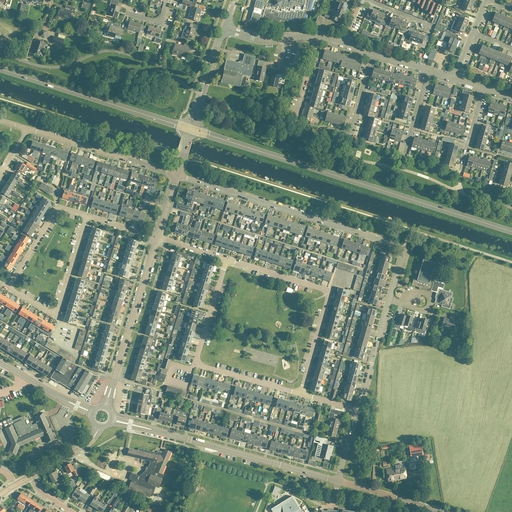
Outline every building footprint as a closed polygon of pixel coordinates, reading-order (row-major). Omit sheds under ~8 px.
[(117,18),(120,7),(118,6),(119,3),(111,0),(110,6),(112,6),(109,15),(117,18)] [(264,21),(271,23),(272,20),(279,23),(280,20),(288,22),(288,20),(296,22),(296,20),(305,22),(307,14),(306,14),(307,10),(310,11),(312,0),(281,0),(282,1),(279,0),(273,0),(272,5),(264,3),(264,1),(262,0),(259,0),(259,1),(256,1),(250,21),(258,23),(260,18),(264,19),(264,21)] [(337,9),(344,12),(347,6),(344,4),(345,1),(343,0),(337,0),(335,5),(338,6),(337,9)] [(421,0),(419,5),(418,8),(423,10),(426,0),(421,0)] [(427,11),(431,3),(431,2),(432,0),(431,0),(426,0),(423,10),(427,11)] [(182,5),(187,6),(192,8),(189,19),(197,22),(200,11),(204,12),(205,7),(198,5),(198,6),(192,4),(183,1),(182,5)] [(431,15),(436,4),(431,2),(431,3),(427,11),(426,13),(431,15)] [(473,6),(464,2),(462,8),(457,6),(456,9),(463,12),(465,9),(470,12),(473,6)] [(441,6),(436,4),(431,15),(434,16),(432,23),(434,25),(438,16),(437,15),(441,6)] [(75,12),(76,8),(66,5),(65,9),(60,8),(57,16),(70,20),(72,12),(75,12)] [(344,12),(337,9),(334,16),(331,15),(329,19),(336,22),(338,18),(342,19),(344,12)] [(369,11),(366,18),(370,19),(369,20),(375,23),(376,20),(379,13),(373,10),(372,12),(369,11)] [(375,23),(375,24),(380,26),(381,25),(385,26),(388,19),(384,17),(385,15),(379,13),(376,20),(375,23)] [(457,13),(453,22),(458,24),(466,27),(468,21),(463,19),(464,16),(457,13)] [(495,27),(500,15),(495,13),(492,22),(495,23),(493,26),(495,27)] [(500,15),(495,27),(498,28),(499,25),(502,26),(505,17),(500,15)] [(505,31),(510,19),(505,17),(502,26),(504,27),(503,30),(505,31)] [(389,26),(395,28),(398,20),(392,18),(390,23),(387,22),(385,28),(388,29),(389,26)] [(395,28),(399,30),(402,22),(403,20),(400,19),(400,21),(398,20),(395,28)] [(110,27),(107,36),(115,38),(120,40),(121,37),(123,30),(120,29),(115,27),(116,24),(109,22),(108,26),(110,27)] [(137,38),(137,40),(137,42),(139,43),(140,39),(141,39),(143,32),(140,31),(141,25),(130,22),(128,29),(139,33),(137,38)] [(402,22),(399,30),(398,33),(403,34),(401,38),(404,39),(408,30),(405,29),(408,24),(402,22)] [(453,22),(450,31),(457,34),(458,31),(463,33),(466,27),(458,24),(453,22)] [(192,40),(195,30),(192,29),(193,26),(187,24),(186,27),(187,28),(186,31),(183,30),(181,38),(187,40),(188,39),(192,40)] [(161,44),(163,37),(159,35),(161,30),(156,28),(156,29),(149,27),(147,35),(156,37),(154,42),(161,44)] [(416,43),(418,34),(412,32),(411,36),(407,34),(405,41),(411,44),(412,41),(416,43)] [(447,33),(446,36),(443,42),(456,47),(458,41),(454,39),(455,37),(447,33)] [(418,34),(416,43),(419,44),(418,46),(424,49),(427,42),(423,40),(425,37),(418,34)] [(52,43),(59,46),(62,46),(64,40),(61,39),(54,37),(52,43)] [(43,50),(45,43),(43,42),(44,41),(43,41),(42,42),(37,40),(34,47),(35,48),(33,53),(40,55),(42,50),(43,50)] [(456,47),(443,42),(441,48),(440,51),(446,54),(448,51),(453,53),(456,47)] [(175,45),(172,54),(173,52),(180,54),(180,56),(186,58),(190,46),(184,44),(183,47),(175,45)] [(482,60),(487,48),(482,46),(478,54),(481,55),(478,62),(480,63),(481,59),(482,60)] [(487,48),(482,60),(480,64),(483,65),(486,60),(485,59),(486,57),(488,58),(492,50),(487,48)] [(433,62),(437,52),(431,49),(428,57),(427,59),(433,62)] [(329,61),(331,52),(325,50),(322,59),(329,61)] [(492,50),(488,58),(491,59),(489,63),(492,63),(496,52),(492,50)] [(331,52),(329,61),(335,62),(337,54),(331,52)] [(496,52),(492,63),(494,64),(495,61),(498,62),(501,54),(496,52)] [(337,54),(335,62),(341,64),(343,58),(343,56),(337,54)] [(501,67),(506,56),(501,54),(498,62),(500,63),(499,67),(501,67)] [(240,88),(243,76),(251,77),(255,57),(244,55),(242,64),(226,60),(221,83),(240,88)] [(506,56),(501,67),(503,68),(505,65),(507,66),(511,58),(506,56)] [(343,58),(341,64),(340,66),(346,68),(349,59),(343,58)] [(353,70),(355,61),(349,59),(346,68),(353,70)] [(355,61),(353,70),(359,72),(361,63),(355,61)] [(262,65),(258,64),(257,67),(258,67),(255,81),(263,82),(266,69),(261,67),(262,65)] [(377,79),(380,70),(374,69),(371,77),(377,79)] [(318,76),(326,78),(328,72),(319,70),(318,76)] [(390,85),(390,82),(394,83),(396,75),(391,73),(388,82),(387,84),(390,85)] [(399,85),(402,73),(400,73),(399,74),(396,74),(396,75),(394,83),(399,85)] [(281,84),(283,76),(277,74),(276,75),(276,78),(272,77),(270,86),(277,88),(278,84),(281,84)] [(407,76),(404,86),(409,88),(412,76),(410,75),(410,77),(407,76)] [(316,82),(325,85),(326,78),(318,76),(316,82)] [(345,86),(354,88),(356,82),(347,80),(345,86)] [(314,88),(323,91),(325,85),(316,82),(315,86),(311,85),(310,87),(314,88)] [(438,96),(441,86),(438,85),(438,84),(436,83),(433,94),(438,96)] [(443,97),(446,86),(444,85),(444,87),(441,86),(438,96),(443,97)] [(354,88),(345,86),(344,92),(352,94),(354,88)] [(308,93),(312,94),(321,97),(323,91),(314,88),(313,92),(309,91),(308,93)] [(463,100),(471,102),(473,97),(470,96),(471,93),(463,90),(462,94),(464,95),(463,100)] [(342,98),(351,101),(352,94),(344,92),(342,98)] [(311,100),(320,103),(321,97),(312,94),(311,98),(307,97),(307,99),(311,100)] [(351,101),(342,98),(340,104),(349,107),(351,101)] [(318,109),(320,103),(311,100),(310,104),(306,103),(305,105),(306,105),(314,108),(318,109)] [(461,105),(470,108),(471,102),(463,100),(461,105)] [(493,115),(496,105),(493,104),(493,103),(491,102),(488,113),(493,115)] [(498,116),(501,105),(499,104),(499,106),(496,105),(493,115),(498,116)] [(304,109),(303,112),(312,115),(314,108),(306,105),(305,109),(304,109)] [(470,108),(461,105),(460,111),(468,113),(470,108)] [(504,117),(505,117),(505,115),(504,115),(506,108),(503,107),(504,106),(501,105),(498,116),(503,118),(504,117)] [(370,118),(370,117),(372,118),(372,115),(374,115),(375,113),(373,112),(365,110),(363,116),(370,118)] [(312,115),(303,112),(302,115),(303,116),(302,120),(310,122),(312,115)] [(325,121),(331,123),(334,114),(327,112),(325,121)] [(408,116),(400,113),(398,119),(407,121),(408,116)] [(337,124),(340,116),(334,114),(331,123),(337,124)] [(346,118),(340,116),(337,124),(343,126),(346,118)] [(432,121),(423,118),(422,124),(430,126),(432,121)] [(430,126),(422,124),(420,129),(429,132),(430,126)] [(395,141),(398,130),(395,129),(395,131),(392,130),(389,139),(395,141)] [(478,137),(487,139),(488,134),(480,131),(478,137)] [(376,137),(374,136),(365,134),(364,139),(372,142),(373,139),(376,139),(376,137)] [(417,149),(420,138),(417,137),(417,139),(414,138),(411,147),(417,149)] [(422,150),(425,141),(422,140),(422,138),(420,138),(417,149),(422,150)] [(425,141),(422,150),(427,152),(430,141),(428,140),(427,142),(425,141)] [(430,141),(427,152),(432,153),(435,144),(432,143),(432,141),(430,141)] [(506,151),(508,142),(502,141),(500,149),(506,151)] [(30,144),(27,150),(30,151),(30,150),(34,150),(33,152),(32,157),(28,156),(27,160),(33,164),(34,158),(39,144),(32,142),(32,145),(30,144)] [(485,145),(477,142),(475,148),(484,150),(485,145)] [(42,153),(45,145),(39,144),(34,158),(37,159),(39,152),(42,153)] [(50,147),(46,162),(49,163),(51,156),(54,157),(56,149),(50,147)] [(58,166),(62,151),(56,149),(54,157),(53,160),(56,161),(55,165),(58,166)] [(62,151),(58,166),(61,166),(63,159),(66,160),(68,153),(62,151)] [(73,170),(77,155),(71,154),(69,161),(73,162),(70,169),(73,170)] [(77,155),(73,170),(76,171),(78,164),(81,165),(83,157),(77,155)] [(471,168),(475,156),(473,156),(472,157),(469,156),(466,166),(471,168)] [(85,174),(89,159),(83,157),(81,165),(84,166),(82,173),(85,174)] [(479,159),(477,169),(482,171),(485,159),(483,158),(482,160),(479,159)] [(89,159),(85,174),(87,174),(89,167),(93,168),(95,161),(89,159)] [(485,159),(482,171),(487,172),(490,162),(487,162),(488,160),(485,159)] [(454,162),(445,160),(444,166),(452,168),(454,162)] [(20,162),(16,169),(22,172),(25,174),(28,168),(30,169),(35,172),(36,169),(30,165),(27,163),(26,166),(20,162)] [(92,182),(95,183),(97,179),(96,179),(97,175),(98,172),(101,173),(104,164),(98,162),(95,171),(92,182)] [(108,175),(110,166),(104,164),(101,173),(108,175)] [(110,166),(108,175),(114,177),(117,168),(110,166)] [(114,186),(114,184),(116,178),(120,179),(123,170),(117,168),(114,177),(112,184),(111,186),(113,186),(113,185),(114,186)] [(123,170),(120,179),(126,181),(129,172),(123,170)] [(20,182),(21,183),(22,182),(20,180),(20,181),(18,180),(20,177),(13,173),(10,178),(19,184),(20,182)] [(136,183),(138,175),(132,173),(130,181),(136,183)] [(136,183),(142,185),(145,176),(138,175),(136,183)] [(148,187),(151,178),(145,176),(142,185),(141,188),(140,192),(142,193),(144,189),(144,186),(148,187)] [(23,184),(21,183),(20,182),(19,184),(10,178),(7,183),(14,187),(15,184),(18,186),(18,185),(21,187),(23,184)] [(157,189),(155,188),(157,180),(151,178),(148,187),(144,199),(150,201),(151,197),(148,196),(150,190),(152,193),(155,194),(157,193),(157,191),(157,189)] [(509,181),(500,179),(499,184),(507,187),(509,181)] [(10,192),(11,192),(14,187),(7,183),(4,188),(10,192)] [(50,193),(52,194),(53,192),(51,191),(52,189),(42,183),(38,188),(49,195),(50,193)] [(68,200),(72,185),(70,184),(69,187),(68,190),(63,188),(62,194),(63,194),(62,198),(68,200)] [(74,202),(76,194),(73,193),(75,186),(72,185),(68,200),(74,202)] [(13,194),(10,192),(4,188),(1,193),(7,197),(9,194),(11,196),(13,194)] [(79,195),(77,195),(76,194),(74,202),(80,203),(84,189),(82,188),(79,195)] [(84,189),(80,203),(86,205),(88,198),(85,197),(87,190),(84,189)] [(191,201),(194,192),(188,190),(185,199),(188,200),(186,208),(183,207),(182,210),(188,212),(189,208),(191,201)] [(197,202),(200,194),(194,192),(191,201),(189,208),(191,208),(193,204),(193,201),(197,202)] [(200,194),(197,202),(203,204),(206,196),(200,194)] [(209,206),(212,198),(206,196),(203,204),(209,206)] [(39,204),(47,209),(51,203),(43,198),(39,204)] [(97,209),(100,200),(94,198),(91,207),(97,209)] [(213,207),(211,214),(213,215),(215,211),(215,209),(216,208),(218,199),(212,198),(209,206),(213,207)] [(131,219),(134,211),(130,209),(132,202),(132,201),(132,200),(132,199),(131,199),(130,201),(130,202),(129,206),(128,209),(125,217),(131,219)] [(216,208),(222,210),(225,201),(218,199),(216,208)] [(103,211),(106,202),(100,200),(97,209),(103,211)] [(142,205),(141,210),(144,210),(145,205),(149,206),(150,202),(144,201),(142,205)] [(110,213),(112,204),(106,202),(103,211),(110,213)] [(228,202),(225,211),(231,213),(234,204),(228,202)] [(44,214),(47,209),(39,204),(36,209),(44,214)] [(112,204),(110,213),(116,214),(118,206),(112,204)] [(234,204),(231,213),(237,215),(240,206),(234,204)] [(240,206),(237,215),(244,217),(246,208),(240,206)] [(125,217),(128,209),(122,207),(119,216),(125,217)] [(246,208),(244,217),(250,219),(252,210),(246,208)] [(33,215),(41,220),(44,214),(36,209),(33,215)] [(253,220),(251,227),(253,228),(255,224),(255,221),(258,212),(252,210),(250,219),(253,220)] [(131,219),(137,221),(140,212),(134,211),(131,219)] [(186,217),(187,214),(181,212),(180,215),(183,217),(181,225),(177,224),(175,233),(181,234),(184,226),(185,223),(186,219),(186,217)] [(258,212),(255,221),(258,222),(262,223),(265,214),(258,212)] [(29,221),(37,225),(41,220),(33,215),(29,221)] [(268,215),(265,224),(271,226),(274,217),(268,215)] [(23,217),(22,219),(28,223),(26,226),(34,231),(37,225),(29,221),(23,217)] [(274,217),(271,226),(277,228),(280,219),(274,217)] [(280,219),(277,228),(283,230),(286,221),(280,219)] [(18,225),(25,228),(23,232),(30,236),(34,231),(26,226),(20,222),(19,222),(17,221),(16,220),(15,222),(19,224),(18,225)] [(290,232),(292,223),(286,221),(283,230),(290,232)] [(196,230),(197,227),(198,222),(195,222),(193,229),(190,228),(187,236),(193,238),(196,230)] [(292,223),(290,232),(296,234),(298,225),(292,223)] [(296,234),(295,237),(293,241),(296,242),(298,235),(302,236),(305,227),(298,225),(296,234)] [(187,236),(190,228),(184,226),(181,234),(187,236)] [(92,228),(90,234),(99,237),(101,231),(92,228)] [(307,241),(306,245),(309,246),(314,230),(308,228),(305,237),(308,238),(307,241)] [(196,230),(193,238),(199,240),(202,231),(196,230)] [(312,242),(313,240),(317,241),(320,232),(314,230),(309,246),(310,246),(311,247),(313,242),(312,242)] [(202,231),(199,240),(206,242),(208,233),(202,231)] [(321,242),(320,245),(318,249),(321,250),(326,234),(320,232),(317,241),(321,242)] [(208,233),(206,242),(212,244),(214,235),(208,233)] [(12,236),(25,244),(29,239),(22,235),(21,238),(14,234),(12,236)] [(90,234),(89,240),(97,243),(99,237),(90,234)] [(326,234),(321,250),(324,251),(325,246),(326,243),(330,245),(333,236),(326,234)] [(16,245),(22,249),(25,244),(12,236),(11,239),(17,242),(16,245)] [(221,247),(223,238),(217,236),(215,245),(221,247)] [(331,253),(334,254),(335,254),(338,247),(336,247),(339,238),(333,236),(330,245),(333,246),(332,249),(331,253)] [(223,238),(221,247),(227,249),(229,240),(223,238)] [(127,245),(136,248),(138,242),(129,239),(127,245)] [(347,250),(350,241),(344,239),(341,248),(347,250)] [(89,240),(87,246),(95,249),(97,243),(89,240)] [(229,240),(227,249),(233,250),(235,242),(229,240)] [(353,252),(356,243),(350,241),(347,250),(353,252)] [(239,252),(241,244),(235,242),(233,250),(239,252)] [(356,243),(353,252),(359,254),(362,245),(356,243)] [(245,254),(247,246),(241,244),(239,252),(245,254)] [(22,249),(16,245),(14,248),(7,245),(6,247),(19,255),(22,249)] [(136,248),(127,245),(126,251),(134,254),(136,248)] [(362,245),(359,254),(366,256),(369,247),(362,245)] [(87,246),(85,252),(93,255),(95,249),(87,246)] [(247,246),(245,254),(251,256),(254,248),(247,246)] [(19,255),(6,247),(5,249),(11,253),(9,256),(16,260),(19,255)] [(260,259),(263,251),(257,249),(254,257),(260,259)] [(391,256),(387,255),(388,252),(380,250),(379,253),(382,254),(381,260),(389,263),(391,256)] [(134,254),(126,251),(124,257),(132,260),(134,254)] [(181,257),(187,259),(189,255),(176,251),(175,254),(173,254),(171,260),(179,263),(181,257)] [(263,251),(260,259),(266,261),(269,253),(263,251)] [(85,252),(83,258),(91,261),(93,255),(85,252)] [(269,253),(266,261),(272,263),(275,255),(269,253)] [(16,260),(9,256),(7,259),(1,255),(0,256),(0,257),(13,266),(16,260)] [(278,265),(280,257),(281,256),(275,255),(272,263),(278,265)] [(284,267),(286,259),(287,258),(281,256),(280,257),(278,265),(284,267)] [(13,266),(0,257),(0,260),(4,264),(3,267),(10,271),(13,266)] [(122,264),(130,266),(132,260),(124,257),(122,264)] [(83,258),(81,264),(90,267),(91,261),(83,258)] [(286,259),(284,267),(290,269),(293,260),(287,258),(286,259)] [(169,266),(177,269),(179,263),(171,260),(169,266)] [(379,267),(387,269),(389,263),(381,260),(379,267)] [(431,292),(434,280),(437,270),(433,269),(435,264),(423,260),(418,279),(414,278),(411,286),(419,288),(418,290),(422,291),(423,289),(431,292)] [(299,272),(302,264),(296,262),(293,270),(299,272)] [(120,270),(128,272),(130,266),(122,264),(119,263),(119,265),(121,266),(120,270)] [(204,270),(213,272),(215,266),(206,263),(204,270)] [(314,268),(314,267),(315,264),(313,263),(311,266),(308,265),(305,274),(311,276),(314,268)] [(81,264),(79,270),(88,273),(90,267),(81,264)] [(305,274),(308,265),(302,264),(299,272),(305,274)] [(176,274),(179,275),(180,272),(178,272),(177,272),(177,269),(169,266),(167,272),(176,275),(176,274)] [(320,269),(317,278),(323,280),(326,271),(327,267),(324,266),(323,270),(320,269)] [(314,267),(314,268),(311,276),(317,278),(320,269),(314,267)] [(377,273),(385,276),(387,269),(379,267),(377,273)] [(86,279),(88,273),(79,270),(77,276),(86,279)] [(120,270),(118,276),(126,278),(128,272),(120,270)] [(202,276),(211,279),(213,272),(204,270),(202,276)] [(332,273),(326,271),(323,280),(330,282),(332,273)] [(176,275),(167,272),(166,278),(174,280),(177,281),(178,279),(175,278),(176,275)] [(375,279),(384,282),(385,276),(377,273),(375,279)] [(211,279),(202,276),(200,282),(209,285),(211,279)] [(174,280),(166,278),(164,284),(172,286),(174,280)] [(85,282),(85,281),(84,280),(83,281),(77,279),(75,285),(83,288),(85,282)] [(384,282),(375,279),(373,285),(382,288),(384,282)] [(118,286),(126,289),(128,282),(120,280),(118,286)] [(438,289),(443,290),(444,283),(434,280),(431,292),(437,294),(438,289)] [(197,283),(200,284),(198,288),(207,291),(209,285),(200,282),(197,281),(197,283)] [(116,292),(125,295),(126,289),(118,286),(112,284),(112,286),(114,286),(113,287),(118,288),(116,292)] [(172,286),(164,284),(162,290),(170,292),(172,286)] [(369,284),(368,286),(372,288),(372,291),(380,294),(382,288),(373,285),(369,284)] [(73,291),(82,294),(83,288),(75,285),(73,291)] [(196,294),(205,297),(207,291),(198,288),(196,294)] [(337,295),(346,297),(347,291),(339,288),(337,295)] [(451,293),(443,290),(438,289),(437,294),(436,297),(435,298),(435,299),(435,302),(435,304),(438,305),(438,304),(441,306),(441,307),(450,310),(453,299),(451,298),(452,296),(452,294),(451,293)] [(370,297),(378,300),(380,294),(372,291),(367,290),(367,292),(371,293),(370,297)] [(71,297),(80,300),(82,294),(73,291),(71,297)] [(114,298),(123,301),(125,295),(116,292),(114,298)] [(156,298),(165,301),(167,295),(158,292),(156,298)] [(195,300),(203,303),(205,297),(196,294),(195,300)] [(335,301),(344,303),(346,297),(337,295),(335,301)] [(5,307),(9,300),(4,297),(0,302),(0,307),(2,305),(5,307)] [(80,300),(71,297),(69,304),(78,306),(80,300)] [(378,300),(370,297),(368,303),(377,306),(378,300)] [(113,304),(121,307),(123,301),(114,298),(113,304)] [(154,304),(163,307),(165,301),(156,298),(154,304)] [(6,316),(14,303),(9,300),(5,307),(7,308),(4,314),(6,316)] [(203,303),(195,300),(193,306),(201,309),(203,303)] [(334,307),(342,309),(344,303),(335,301),(334,307)] [(6,316),(5,318),(7,319),(12,311),(15,313),(19,306),(14,303),(6,316)] [(68,310),(76,312),(78,306),(69,304),(68,310)] [(121,307),(113,304),(111,310),(119,313),(121,307)] [(153,310),(161,313),(163,307),(154,304),(153,310)] [(376,311),(368,308),(368,306),(366,306),(365,310),(367,311),(366,315),(375,317),(376,311)] [(332,313),(340,315),(342,309),(334,307),(332,313)] [(20,324),(27,311),(22,308),(18,315),(21,316),(17,323),(20,324)] [(188,313),(190,314),(189,317),(198,320),(200,313),(196,312),(196,310),(189,308),(188,313)] [(66,316),(74,318),(76,312),(68,310),(66,316)] [(119,313),(111,310),(109,316),(117,319),(119,313)] [(161,313),(153,310),(151,316),(159,319),(163,320),(164,317),(160,315),(161,313)] [(29,321),(33,314),(27,311),(20,324),(22,326),(26,319),(29,321)] [(340,315),(332,313),(330,319),(339,321),(340,315)] [(30,330),(38,317),(33,314),(29,321),(32,323),(28,329),(30,330)] [(375,317),(366,315),(364,321),(373,323),(375,317)] [(396,319),(396,321),(394,328),(399,329),(400,326),(404,327),(404,326),(407,317),(401,315),(400,320),(396,319)] [(74,318),(66,316),(64,322),(72,324),(74,318)] [(117,319),(109,316),(107,322),(115,325),(117,319)] [(149,322),(157,325),(161,326),(162,324),(158,322),(159,319),(151,316),(149,322)] [(412,332),(414,325),(415,323),(412,322),(413,318),(407,316),(407,317),(404,326),(408,327),(407,330),(412,332)] [(444,318),(441,328),(446,329),(446,328),(454,330),(456,325),(459,326),(461,318),(455,316),(453,321),(444,318)] [(39,327),(43,321),(38,317),(30,330),(32,331),(32,332),(36,325),(39,327)] [(189,317),(188,322),(188,323),(196,326),(198,320),(189,317)] [(337,327),(339,321),(330,319),(328,325),(337,327)] [(416,324),(414,331),(424,334),(426,326),(427,323),(428,320),(421,319),(421,320),(420,323),(417,322),(416,324)] [(362,320),(361,322),(364,323),(363,327),(371,329),(373,323),(364,321),(362,320)] [(43,321),(39,327),(37,330),(43,333),(49,324),(43,321)] [(157,325),(149,322),(147,328),(155,331),(155,330),(158,331),(159,329),(156,328),(157,325)] [(186,329),(194,332),(196,326),(188,323),(186,329)] [(49,337),(50,337),(52,334),(50,333),(54,327),(49,324),(43,333),(48,336),(49,337)] [(104,331),(113,334),(115,328),(106,325),(104,331)] [(337,327),(328,325),(327,331),(335,333),(337,334),(338,331),(336,331),(337,327)] [(371,329),(363,327),(361,333),(369,335),(371,329)] [(155,331),(147,328),(145,334),(153,337),(153,338),(157,339),(158,335),(154,334),(155,331)] [(194,332),(186,329),(184,335),(192,338),(194,332)] [(113,334),(104,331),(103,337),(111,340),(113,334)] [(335,333),(327,331),(325,337),(334,339),(335,333)] [(359,339),(368,341),(369,335),(361,333),(359,339)] [(182,341),(191,344),(192,338),(184,335),(182,341)] [(101,343),(109,346),(111,340),(103,337),(101,343)] [(152,338),(151,339),(144,337),(142,344),(151,346),(154,347),(157,340),(152,338)] [(358,345),(366,347),(368,341),(359,339),(358,345)] [(11,344),(5,341),(0,349),(6,352),(11,344)] [(191,344),(182,341),(180,347),(189,350),(191,344)] [(322,347),(331,350),(333,343),(324,341),(322,347)] [(15,343),(13,346),(11,344),(6,352),(11,355),(16,347),(17,345),(15,343)] [(99,349),(107,352),(109,346),(101,343),(99,349)] [(140,350),(149,352),(153,353),(153,351),(150,350),(151,346),(142,344),(140,350)] [(366,347),(358,345),(357,345),(354,344),(354,347),(357,348),(356,351),(364,353),(366,347)] [(16,347),(11,355),(16,358),(21,350),(16,347)] [(178,353),(187,356),(189,350),(180,347),(178,353)] [(331,350),(322,347),(321,353),(329,356),(331,350)] [(107,352),(99,349),(97,355),(105,358),(107,352)] [(21,350),(16,358),(22,362),(27,354),(21,350)] [(149,352),(140,350),(138,356),(147,358),(148,355),(149,352)] [(351,358),(355,359),(356,358),(362,360),(364,353),(356,351),(354,357),(352,356),(351,358)] [(187,356),(178,353),(176,360),(185,362),(187,356)] [(319,360),(327,362),(329,356),(321,353),(319,360)] [(30,367),(35,359),(30,355),(24,364),(30,367)] [(95,361),(104,364),(105,358),(97,355),(95,361)] [(137,362),(145,364),(147,358),(138,356),(137,362)] [(97,377),(93,375),(81,367),(76,366),(73,365),(73,364),(70,362),(67,361),(65,359),(63,358),(49,379),(57,384),(58,383),(60,385),(83,398),(97,377)] [(35,370),(40,362),(35,359),(30,367),(35,370)] [(104,364),(95,361),(91,360),(91,362),(95,364),(93,367),(91,371),(98,372),(99,369),(102,370),(104,364)] [(317,366),(325,368),(326,368),(327,362),(319,360),(317,366)] [(41,374),(46,366),(40,362),(35,370),(41,374)] [(135,367),(143,370),(145,364),(137,362),(135,367)] [(351,368),(359,370),(361,364),(352,362),(351,368)] [(46,366),(41,374),(46,377),(51,369),(46,366)] [(324,374),(327,375),(328,373),(324,372),(326,368),(325,368),(317,366),(315,372),(324,374)] [(133,373),(141,376),(142,376),(145,377),(146,374),(142,373),(143,370),(135,367),(133,373)] [(349,374),(358,377),(359,370),(351,368),(349,374)] [(322,380),(324,374),(315,372),(314,377),(322,380)] [(141,376),(133,373),(131,379),(138,382),(138,384),(145,386),(147,381),(141,379),(142,376),(141,376)] [(347,380),(356,383),(358,377),(349,374),(347,380)] [(197,385),(199,377),(193,375),(191,383),(197,385)] [(199,377),(197,385),(203,387),(205,379),(199,377)] [(322,380),(314,377),(312,384),(320,386),(322,380)] [(209,388),(211,381),(205,379),(203,387),(209,388)] [(346,386),(354,389),(356,383),(347,380),(346,386)] [(211,381),(209,388),(215,390),(217,382),(211,381)] [(221,392),(223,384),(217,382),(215,390),(214,393),(217,393),(217,391),(221,392)] [(223,384),(221,392),(220,395),(223,395),(224,392),(228,394),(230,386),(223,384)] [(320,386),(312,384),(310,390),(319,392),(320,386)] [(354,389),(346,386),(344,392),(352,395),(354,389)] [(178,396),(180,390),(171,387),(169,393),(178,396)] [(239,397),(241,389),(235,387),(233,395),(232,394),(230,399),(233,400),(235,395),(239,397)] [(241,389),(239,397),(245,398),(248,390),(241,389)] [(157,391),(150,390),(149,395),(140,394),(138,404),(139,404),(140,402),(150,404),(152,396),(156,397),(157,391)] [(251,400),(254,392),(248,390),(245,398),(244,403),(247,403),(248,399),(251,400)] [(352,395),(344,392),(340,391),(339,394),(343,395),(342,399),(351,401),(352,395)] [(254,392),(251,400),(257,402),(260,394),(254,392)] [(264,403),(266,396),(260,394),(257,402),(264,403)] [(266,396),(264,403),(270,405),(272,397),(266,396)] [(282,408),(284,400),(278,399),(275,407),(282,408)] [(288,410),(290,402),(284,400),(282,408),(288,410)] [(140,402),(139,404),(138,404),(136,413),(148,416),(150,404),(140,402)] [(296,404),(293,411),(300,413),(302,405),(296,404)] [(302,405),(300,413),(306,415),(308,407),(302,405)] [(165,421),(169,407),(169,406),(166,406),(164,414),(160,413),(158,419),(165,421)] [(312,416),(314,417),(315,412),(313,412),(314,409),(308,407),(306,415),(312,417),(312,416)] [(341,420),(344,412),(330,408),(328,417),(331,418),(330,421),(328,427),(329,428),(327,435),(335,437),(339,420),(341,420)] [(183,415),(184,412),(181,411),(181,410),(178,409),(177,413),(176,417),(178,418),(177,424),(184,426),(186,419),(186,417),(183,416),(183,415)] [(55,440),(51,431),(52,429),(50,425),(49,425),(43,413),(37,416),(35,416),(38,423),(33,425),(31,424),(26,425),(22,417),(12,421),(11,418),(6,420),(8,427),(5,428),(12,444),(8,453),(16,455),(19,447),(44,436),(47,444),(55,440)] [(196,430),(198,421),(192,419),(189,428),(196,430)] [(202,431),(204,423),(198,421),(196,430),(202,431)] [(208,422),(208,424),(204,423),(202,431),(208,433),(210,424),(210,423),(208,422)] [(214,435),(216,426),(210,424),(208,433),(214,435)] [(216,426),(214,435),(220,436),(222,428),(216,426)] [(222,428),(220,436),(226,438),(229,430),(222,428)] [(244,433),(245,429),(242,428),(241,432),(238,431),(236,440),(241,441),(244,433)] [(236,440),(238,431),(232,429),(229,438),(236,440)] [(245,429),(244,433),(241,441),(247,443),(250,434),(244,433),(245,429)] [(254,445),(256,436),(257,434),(254,433),(253,435),(250,434),(247,443),(254,445)] [(256,436),(254,445),(259,446),(262,438),(263,435),(260,435),(259,437),(256,436)] [(330,454),(331,454),(333,447),(326,445),(327,439),(315,436),(313,443),(319,444),(315,457),(324,459),(323,459),(325,460),(325,459),(328,460),(330,454)] [(262,438),(259,446),(266,448),(268,439),(262,438)] [(275,452),(277,443),(278,441),(275,440),(274,442),(271,441),(269,450),(275,452)] [(281,453),(283,445),(284,442),(281,441),(280,444),(277,443),(275,452),(281,453)] [(421,443),(414,445),(409,445),(411,457),(423,455),(421,443)] [(287,455),(289,446),(283,445),(281,453),(287,455)] [(289,446),(287,455),(293,457),(295,448),(296,446),(293,445),(292,447),(289,446)] [(299,458),(301,450),(295,448),(293,457),(299,458)] [(301,450),(299,458),(305,460),(308,452),(308,451),(308,449),(305,448),(305,451),(301,450)] [(128,480),(131,481),(128,490),(131,491),(149,498),(150,496),(152,497),(155,487),(158,489),(164,475),(162,474),(171,453),(164,450),(163,453),(157,451),(156,453),(152,452),(151,451),(150,452),(148,451),(147,451),(146,451),(145,451),(144,450),(143,450),(142,450),(141,449),(139,449),(138,449),(138,451),(129,449),(127,456),(150,461),(147,468),(146,467),(146,468),(147,468),(146,471),(145,470),(145,471),(139,476),(131,473),(128,480)] [(385,459),(389,459),(389,451),(380,451),(380,457),(385,456),(385,459)] [(64,467),(65,468),(68,474),(72,472),(75,475),(78,474),(76,470),(77,469),(74,465),(72,466),(70,464),(64,467)] [(393,470),(395,480),(406,479),(404,468),(393,470)] [(395,480),(393,470),(392,470),(391,469),(386,469),(388,481),(395,480)] [(59,480),(60,480),(56,472),(49,475),(51,479),(50,479),(52,484),(55,482),(57,486),(61,484),(59,480)] [(90,489),(87,492),(92,496),(93,495),(97,490),(96,489),(97,489),(94,487),(93,489),(91,488),(90,489)] [(78,500),(82,493),(79,491),(80,490),(77,488),(72,496),(78,500)] [(82,493),(78,500),(84,503),(89,496),(86,494),(85,495),(82,493)] [(23,503),(27,497),(21,494),(17,500),(23,503)] [(105,502),(110,505),(111,505),(115,497),(113,495),(110,500),(107,499),(105,502)] [(301,511),(292,496),(271,509),(272,511),(301,511)] [(27,497),(23,503),(28,507),(32,501),(27,497)] [(119,499),(115,497),(111,505),(114,507),(119,499)] [(96,509),(100,503),(97,501),(98,500),(95,498),(90,505),(96,509)] [(32,511),(37,504),(32,501),(28,507),(31,508),(28,511),(32,511)] [(100,503),(96,509),(100,511),(102,511),(107,505),(104,504),(104,505),(100,503)]
